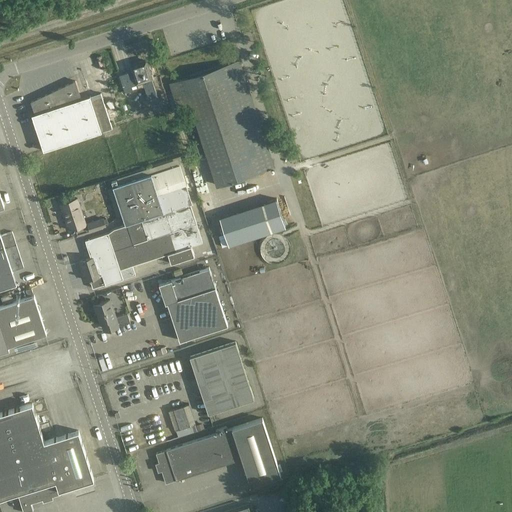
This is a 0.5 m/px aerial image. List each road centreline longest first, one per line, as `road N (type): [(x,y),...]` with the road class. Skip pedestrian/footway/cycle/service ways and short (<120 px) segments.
road 1 (unclassified): [(133,511),(0,113)]
road 2 (unclassified): [(12,71),(231,0)]
